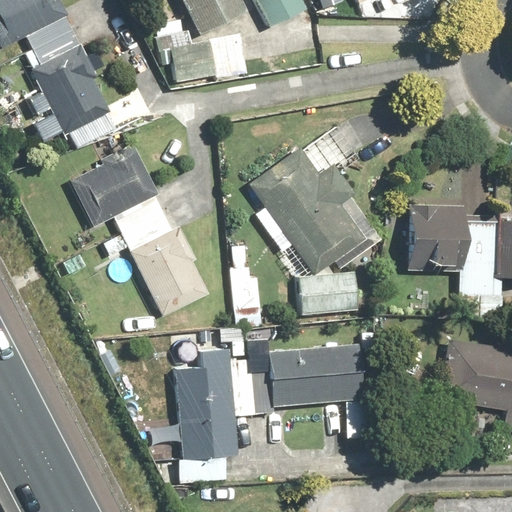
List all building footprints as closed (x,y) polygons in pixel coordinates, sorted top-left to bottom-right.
[(64,138),(115,113),(60,0),(0,0),(0,49),(17,42),(64,138)] [(179,0),(194,30),(254,1),(270,34),(311,14),(304,0),(179,0)] [(243,33),(170,43),(176,82),(248,72),(243,33)] [(359,270),(332,269),(373,241),(348,204),(360,196),(336,161),(323,170),(303,140),(248,179),(270,211),(258,219),(297,276),(297,315),(358,316),(359,270)] [(207,290),(136,144),(66,178),(106,259),(128,249),(159,313),(207,290)] [(507,278),(511,278),(511,205),(403,203),(401,270),(457,272),(456,317),(506,318),(507,278)] [(397,280),(398,247),(382,247),(381,280),(397,280)] [(511,347),(444,337),(435,397),(505,408),(502,428),(511,429),(511,347)] [(361,339),(175,351),(183,481),(226,478),(225,458),(240,457),(237,412),(365,405),(361,339)]
